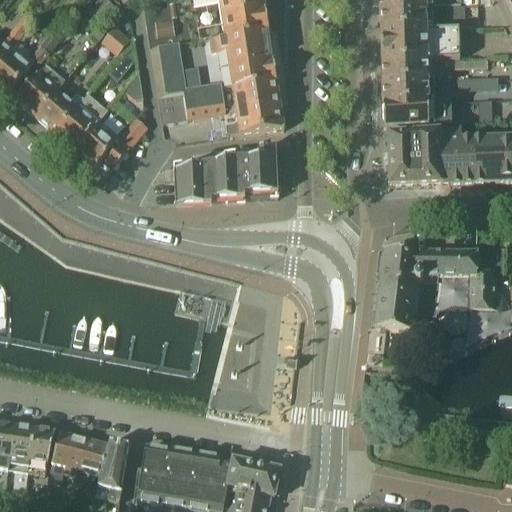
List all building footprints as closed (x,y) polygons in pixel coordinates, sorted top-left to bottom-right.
[(101,0),(88,16),(104,28),(117,12),(102,0),(101,0)] [(169,26),(145,30),(149,56),(182,51),(268,38),(262,0),(164,0),(167,13),(169,26)] [(378,0),(379,13),(431,11),(460,10),(459,0),(378,0)] [(511,0),(503,0),(511,18),(511,0)] [(159,10),(143,12),(145,30),(169,26),(167,13),(159,15),(159,10)] [(379,13),(380,35),(432,33),(431,11),(379,13)] [(5,41),(14,49),(18,45),(33,27),(24,19),(5,41)] [(98,45),(105,38),(98,32),(92,40),(98,45)] [(123,53),(130,45),(114,32),(107,40),(123,53)] [(380,35),(381,66),(433,64),(461,63),(459,33),(432,33),(380,35)] [(268,38),(182,51),(189,99),(219,95),(231,93),(275,87),(268,38)] [(9,55),(0,65),(0,92),(8,99),(35,67),(39,70),(48,58),(57,47),(49,40),(40,51),(39,50),(29,62),(26,59),(29,56),(17,46),(18,45),(14,49),(9,55)] [(0,65),(9,55),(0,46),(0,65)] [(182,51),(149,56),(157,105),(170,103),(182,101),(189,100),(189,99),(182,51)] [(124,60),(114,71),(124,79),(133,68),(124,60)] [(381,66),(381,87),(434,85),(433,64),(381,66)] [(36,77),(14,104),(34,121),(56,95),(36,77)] [(138,78),(123,96),(135,105),(142,104),(138,78)] [(381,87),(382,109),(434,107),(434,85),(381,87)] [(231,93),(219,95),(222,119),(235,117),(236,118),(279,112),(275,87),(231,93)] [(56,95),(34,121),(54,138),(83,104),(83,103),(76,97),(69,105),(56,95)] [(189,100),(182,101),(185,125),(222,120),(222,119),(219,95),(189,99),(189,100)] [(83,104),(54,138),(74,155),(100,125),(99,124),(106,116),(87,100),(83,104)] [(182,101),(170,103),(173,127),(185,125),(182,101)] [(170,103),(157,105),(161,129),(173,127),(170,103)] [(491,106),(478,107),(479,128),(492,128),(491,106)] [(382,109),(384,133),(435,131),(448,129),(447,107),(434,107),(382,109)] [(235,117),(222,119),(222,120),(226,143),(276,135),(282,134),(279,112),(236,118),(235,117)] [(100,166),(111,175),(147,133),(135,123),(119,141),(100,125),(74,155),(84,164),(84,166),(89,171),(91,170),(95,173),(100,166)] [(439,137),(441,189),(472,188),(472,144),(460,144),(460,134),(439,134),(439,137)] [(388,191),(414,190),(413,137),(386,138),(388,191)] [(413,137),(414,190),(441,189),(439,137),(413,137)] [(511,142),(472,144),(472,188),(511,186),(511,142)] [(172,168),(174,207),(244,205),(277,204),(276,199),(276,197),(276,176),(281,176),(280,154),(231,156),(223,158),(190,166),(172,168)] [(476,257),(476,266),(502,267),(503,252),(476,252),(476,257)] [(382,255),(374,333),(386,335),(410,338),(412,318),(416,318),(416,319),(434,321),(438,287),(436,287),(437,282),(422,281),(422,284),(419,286),(416,286),(416,277),(415,258),(382,255)] [(415,255),(415,258),(416,277),(419,277),(422,280),(422,281),(437,282),(468,283),(467,315),(500,316),(500,298),(494,297),(495,278),(476,278),(476,266),(476,257),(415,255)] [(286,371),(288,372),(295,373),(297,363),(288,362),(286,362),(285,363),(284,364),(284,365),(283,366),(283,367),(283,368),(283,369),(284,370),(285,371),(286,371)] [(0,428),(0,473),(7,475),(14,430),(0,428)] [(14,430),(7,475),(27,478),(34,433),(14,430)] [(34,433),(27,478),(43,479),(44,474),(45,469),(50,469),(54,436),(34,433)] [(99,482),(96,493),(99,494),(107,449),(58,437),(46,487),(59,491),(64,473),(67,473),(65,479),(73,481),(74,480),(93,485),(94,480),(99,482)] [(107,449),(99,494),(119,498),(128,450),(108,446),(107,450),(107,449)] [(172,511),(267,511),(269,502),(274,503),(279,475),(231,465),(231,466),(220,464),(220,463),(170,455),(169,457),(145,453),(135,508),(161,511),(161,510),(172,511)]
